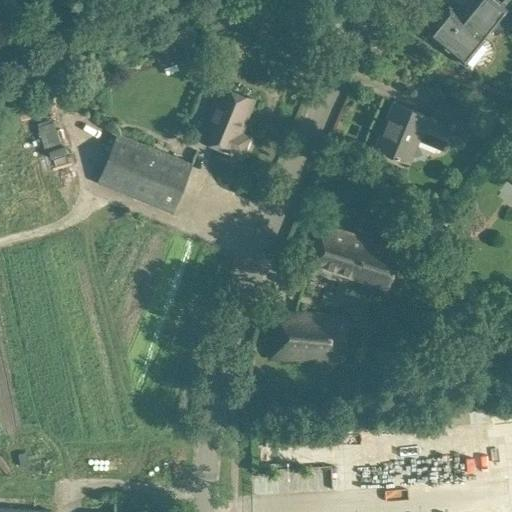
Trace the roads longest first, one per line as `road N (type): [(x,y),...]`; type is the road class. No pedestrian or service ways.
road 1 (tertiary): [(201,511),(236,329),(367,0)]
road 2 (track): [(0,85),(164,0)]
